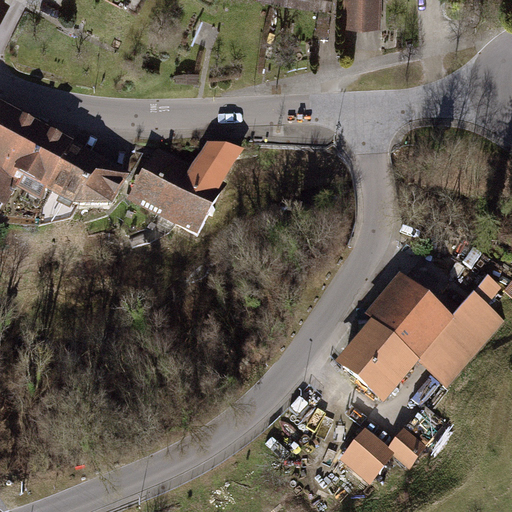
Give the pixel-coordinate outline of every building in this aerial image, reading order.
[(0,0),(0,20),(13,1),(11,0),(0,0)] [(386,0),(346,0),(346,29),(386,29),(386,0)] [(43,131),(0,106),(0,208),(6,212),(25,183),(74,215),(116,216),(133,181),(93,158),(43,131)] [(195,172),(161,154),(132,210),(204,247),(251,156),(208,147),(195,172)] [(461,330),(403,279),(367,319),(377,328),(341,369),(389,411),(461,330)] [(392,454),(368,435),(341,469),(372,494),(396,464),(412,477),(432,453),(408,434),(392,454)]
